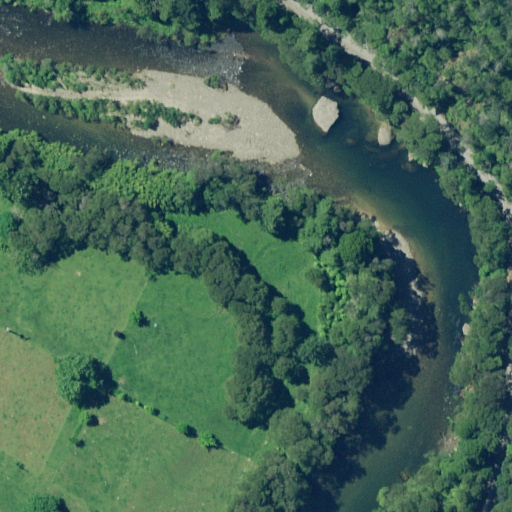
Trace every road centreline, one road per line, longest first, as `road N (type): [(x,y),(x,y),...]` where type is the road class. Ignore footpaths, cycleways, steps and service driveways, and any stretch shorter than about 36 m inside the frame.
road 1 (unclassified): [(302,0),(393,52),(439,95),(511,208)]
road 2 (unclassified): [(511,389),(483,511)]
